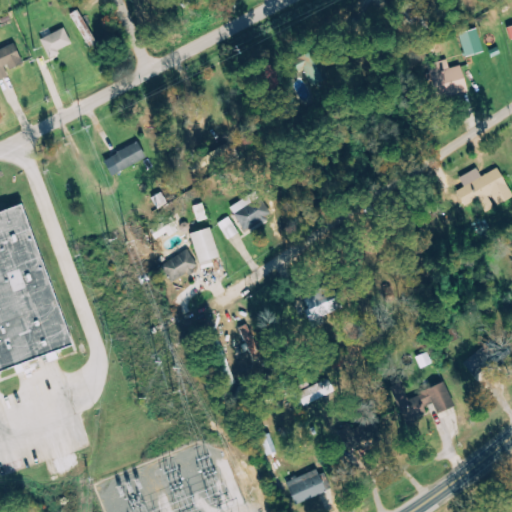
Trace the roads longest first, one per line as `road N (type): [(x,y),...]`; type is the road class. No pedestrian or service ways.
road 1 (tertiary): [(0,147),(283,0)]
road 2 (primary): [(404,511),(511,431)]
